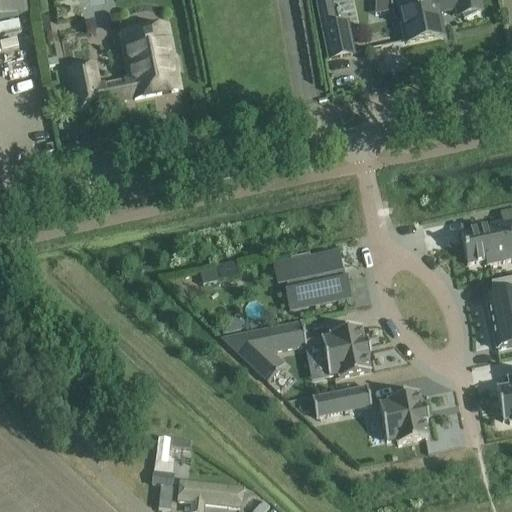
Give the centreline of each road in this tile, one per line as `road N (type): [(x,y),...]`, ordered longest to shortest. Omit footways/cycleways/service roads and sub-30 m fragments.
road 1 (tertiary): [(0,215),(358,139)]
road 2 (residential): [(0,359),(140,511)]
road 3 (tertiary): [(358,139),(511,107)]
road 4 (residential): [(452,361),(410,343),(392,318),(382,289),(386,254)]
road 5 (residential): [(452,361),(454,328),(432,280),(415,263),(386,254)]
